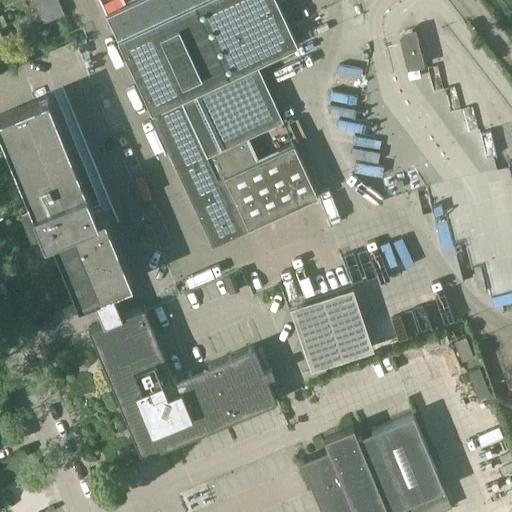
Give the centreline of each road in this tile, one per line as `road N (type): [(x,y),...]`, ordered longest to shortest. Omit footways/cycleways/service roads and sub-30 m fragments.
road 1 (unknown): [(0,92),(47,71),(75,87),(135,271),(112,292),(11,339)]
road 2 (residential): [(78,511),(0,313)]
